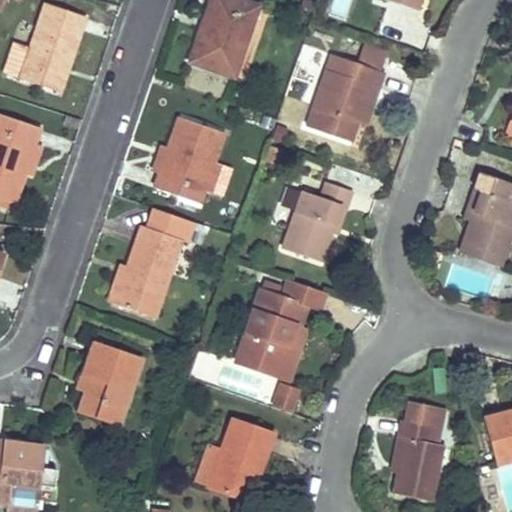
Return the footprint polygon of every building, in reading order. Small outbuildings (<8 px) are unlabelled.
[(200,28),(188,62),(232,78),(257,6),(238,0),(209,0),(202,22),(206,23),(204,29),(200,28)] [(383,0),(415,10),(418,0),(383,0)] [(66,67),(83,17),(44,4),(28,51),(19,79),(58,93),(64,73),(61,73),(64,67),(66,67)] [(7,75),(19,79),(28,51),(16,47),(7,75)] [(377,91),(383,73),(330,54),(305,127),(350,143),(357,123),(364,126),(377,91)] [(32,145),(37,128),(0,115),(0,199),(12,203),(22,174),(32,145)] [(212,163),(222,133),(178,118),(167,149),(158,173),(153,188),(197,204),(203,189),(212,163)] [(22,174),(29,176),(39,147),(32,145),(22,174)] [(158,173),(167,149),(160,147),(152,170),(158,173)] [(209,192),(218,165),(212,163),(203,189),(209,192)] [(479,192),(469,222),(458,254),(498,267),(507,241),(511,227),(511,201),(505,199),(510,184),(479,173),(474,190),(479,192)] [(320,263),(330,233),(339,206),(345,209),(350,192),(325,183),(320,198),(302,192),(282,249),(320,263)] [(479,192),(474,190),(469,205),(466,204),(461,219),(469,222),(479,192)] [(336,235),(345,209),(339,206),(330,233),(336,235)] [(185,242),(192,222),(151,208),(144,228),(140,226),(126,268),(113,305),(152,318),(179,240),(185,242)] [(113,305),(126,268),(119,265),(106,302),(113,305)] [(289,281),(283,299),(259,291),(234,364),(276,378),(286,348),(291,350),(298,329),(305,308),(316,312),(322,293),(289,281)] [(286,348),(276,378),(286,381),(304,331),(298,329),(291,350),(286,348)] [(92,341),(80,376),(88,379),(84,391),(76,413),(116,427),(123,407),(119,407),(124,392),(128,393),(140,358),(92,341)] [(76,389),(84,391),(88,379),(80,376),(76,389)] [(279,379),(269,403),(291,412),(301,389),(279,379)] [(119,407),(123,407),(128,393),(124,392),(119,407)] [(403,421),(401,421),(397,437),(402,439),(396,471),(391,493),(431,502),(443,446),(437,444),(444,411),(407,403),(403,421)] [(511,410),(482,419),(495,465),(511,459),(511,410)] [(260,468),(272,435),(230,420),(219,449),(206,487),(240,499),(253,465),(260,468)] [(396,471),(402,439),(397,437),(391,470),(396,471)] [(39,468),(42,447),(2,442),(0,452),(0,451),(0,505),(5,506),(6,506),(6,503),(9,482),(37,486),(52,489),(54,471),(39,468)] [(193,482),(206,487),(219,449),(206,444),(193,482)] [(240,499),(248,502),(260,468),(253,465),(240,499)] [(4,511),(33,511),(34,507),(6,503),(6,506),(5,506),(4,511)]
